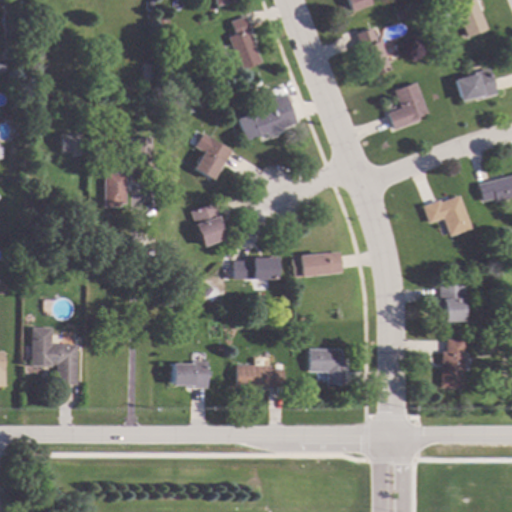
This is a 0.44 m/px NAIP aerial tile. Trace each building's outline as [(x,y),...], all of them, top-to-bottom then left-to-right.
[(367,0),(369,3),(348,12),(342,0),(367,0)] [(472,0),(484,30),(464,38),(451,5),(454,4),(452,0),(472,0)] [(151,10),(144,11),(143,1),(150,1),(151,10)] [(404,18),(396,21),(392,13),(401,10),(404,18)] [(247,31),(248,32),(246,33),(258,63),(240,71),(226,38),(234,35),(228,22),(237,19),(241,17),(247,31)] [(171,30),(164,34),(162,30),(169,26),(171,30)] [(385,71),(369,77),(357,47),(353,35),(370,29),(385,71)] [(489,80),(492,92),(493,95),(473,100),(472,98),(457,102),(452,80),(472,75),(471,73),(486,69),(489,80)] [(423,114),(415,117),(416,121),(390,131),(389,126),(385,116),(384,114),(397,109),(391,91),(412,83),(423,114)] [(272,116),(276,128),(278,131),(257,138),(257,136),(242,141),(234,119),(255,112),(255,111),(269,106),(272,116)] [(80,154),(81,135),(57,134),(56,154),(80,154)] [(145,138),(131,139),(132,155),(146,154),(145,138)] [(208,138),(230,150),(228,154),(222,164),(218,172),(215,170),(210,179),(191,168),(207,138),(208,138)] [(142,184),(126,184),(126,181),(126,166),(143,166),(142,184)] [(122,181),(122,192),(122,204),(116,204),(116,208),(99,208),(100,173),(122,174),(122,181)] [(511,197),(492,203),(491,199),(479,202),(474,185),(476,184),(487,181),(511,174),(511,197)] [(467,229),(447,237),(440,218),(426,223),(420,207),(423,206),(433,202),(436,201),(437,203),(455,197),(467,229)] [(213,205),(217,215),(220,224),(216,225),(222,239),(199,247),(186,213),(212,203),(213,205)] [(337,257),(338,269),(338,272),(291,278),(288,258),(336,253),(337,257)] [(276,280),(228,280),(228,262),(230,262),(243,262),(245,262),(245,258),(245,257),(276,258),(276,280)] [(209,290),(203,297),(196,292),(202,284),(209,290)] [(462,301),(459,301),(460,322),(440,323),(440,321),(437,321),(436,301),(435,289),(435,287),(457,286),(461,286),(462,301)] [(48,344),(74,345),(73,385),(73,386),(58,386),(52,386),(53,365),(48,365),(48,367),(28,367),(28,328),(48,328),(48,344)] [(459,341),(460,341),(458,389),(457,389),(436,388),(438,355),(438,352),(442,352),(442,342),(442,340),(459,341)] [(494,344),(493,354),(486,354),(487,348),(485,348),(485,344),(494,344)] [(337,359),(341,359),(342,372),(342,384),(342,386),(323,387),(322,371),(306,372),(305,350),(337,349),(337,359)] [(204,389),(202,389),(189,388),(181,388),(181,386),(169,386),(169,364),(188,365),(188,362),(204,362),(204,389)] [(276,370),(280,370),(280,388),(279,388),(266,388),(232,388),(232,366),(267,366),(267,370),(271,370),(271,366),(276,366),(276,370)]
